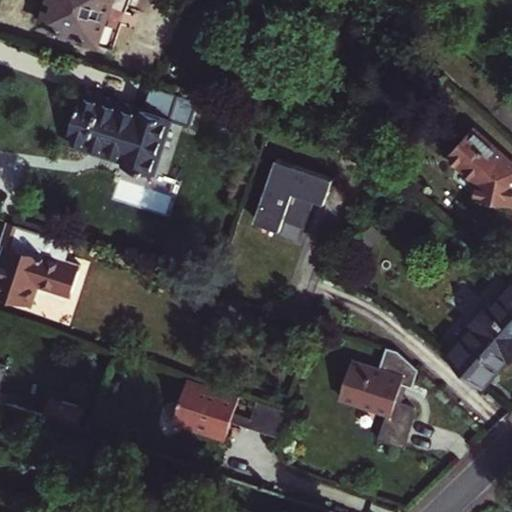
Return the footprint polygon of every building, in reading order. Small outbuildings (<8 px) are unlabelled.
[(49,0),(42,24),(114,47),(129,0),(49,0)] [(198,99),(150,84),(143,108),(83,89),(68,137),(104,148),(103,153),(126,161),(124,165),(149,173),(167,117),(190,125),(198,99)] [(511,160),(474,127),(449,155),(460,165),(480,183),(477,199),(511,206),(511,160)] [(334,178),(279,158),(256,217),(280,227),(286,218),(306,224),(317,190),(328,194),(334,178)] [(69,242),(37,231),(8,222),(2,242),(8,244),(0,267),(0,294),(32,305),(36,292),(37,288),(69,298),(79,267),(62,261),(63,258),(69,242)] [(80,264),(63,258),(62,261),(79,267),(80,264)] [(511,283),(493,304),(490,301),(469,323),(473,327),(448,354),(485,386),(510,358),(511,360),(511,283)] [(37,288),(36,292),(68,302),(69,298),(37,288)] [(397,347),(387,345),(380,367),(353,359),(340,396),(389,413),(380,439),(406,447),(418,411),(417,408),(415,405),(403,401),(409,384),(415,385),(421,368),(397,347)] [(236,411),(241,393),(190,377),(176,420),(228,437),(233,421),(236,411)] [(47,416),(79,426),(85,407),(53,396),(47,416)] [(253,417),(250,427),(280,437),(289,409),(287,408),(259,399),(253,417)] [(253,417),(236,411),(233,421),(250,427),(253,417)] [(227,439),(228,437),(176,420),(176,422),(227,439)]
